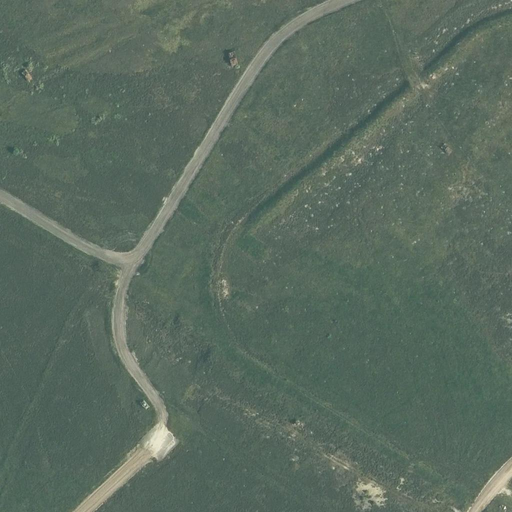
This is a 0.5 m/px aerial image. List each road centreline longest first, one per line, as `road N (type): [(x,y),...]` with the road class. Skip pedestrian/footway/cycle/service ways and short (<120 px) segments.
road 1 (track): [(162,421),(117,344),(114,315),(125,281),(265,55),(301,22),(349,0)]
road 2 (track): [(0,201),(125,281)]
